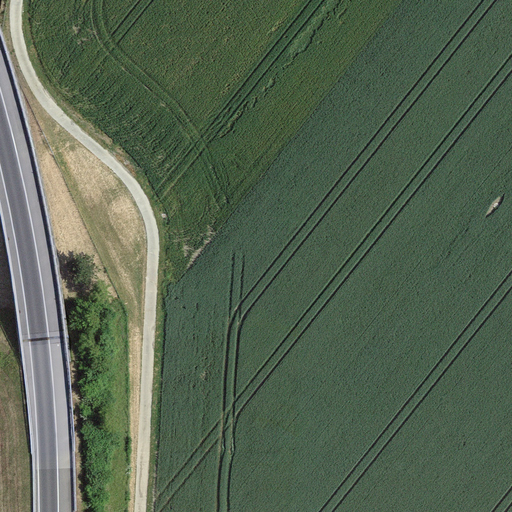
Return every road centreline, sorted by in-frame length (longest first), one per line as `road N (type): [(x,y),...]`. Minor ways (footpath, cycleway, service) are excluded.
road 1 (track): [(140,511),(149,216),(126,177),(46,102),(24,57),(17,0)]
road 2 (motorway): [(49,511),(33,284),(0,123)]
